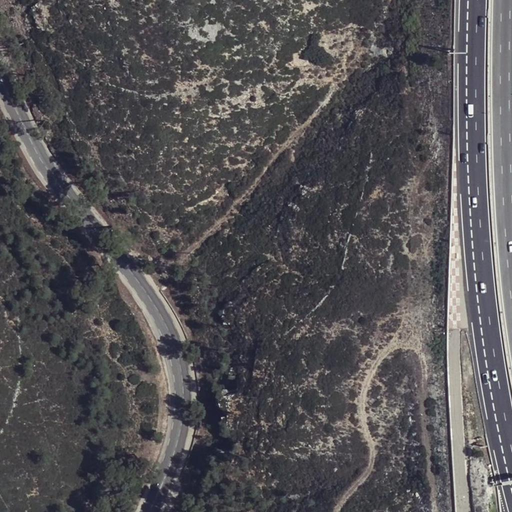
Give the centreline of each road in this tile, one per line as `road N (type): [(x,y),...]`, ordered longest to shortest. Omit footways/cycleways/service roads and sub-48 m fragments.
road 1 (primary): [(152,511),(180,402),(167,336),(128,266),(32,141),(0,84)]
road 2 (motorway): [(476,0),(482,239),(511,436)]
road 3 (unknown): [(344,511),(372,476),(366,403),(377,368),(406,344),(430,366)]
